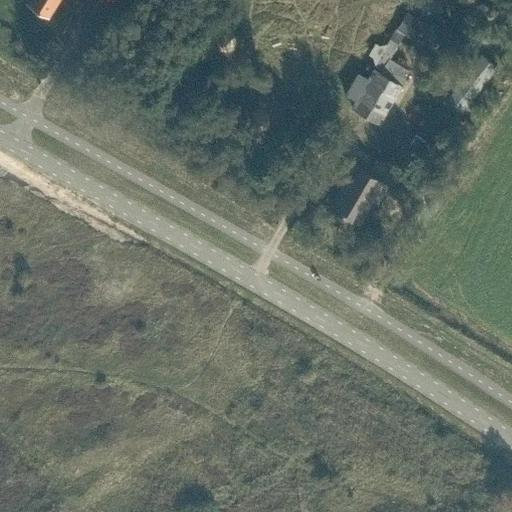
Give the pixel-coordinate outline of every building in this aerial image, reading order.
[(29,0),(50,13),(58,0),(29,0)] [(374,67),(352,105),(380,122),(403,83),(402,82),(410,68),(391,56),(405,32),(434,49),(445,28),(433,20),(430,23),(408,10),(398,27),(397,26),(373,66),(374,67)] [(478,21),(471,32),(487,42),(494,32),(478,21)] [(482,52),(446,98),(462,110),(498,65),(482,52)] [(416,135),(410,143),(421,151),(427,143),(416,135)] [(355,163),(331,204),(359,221),(383,180),(389,184),(397,170),(380,160),(373,173),(355,163)]
